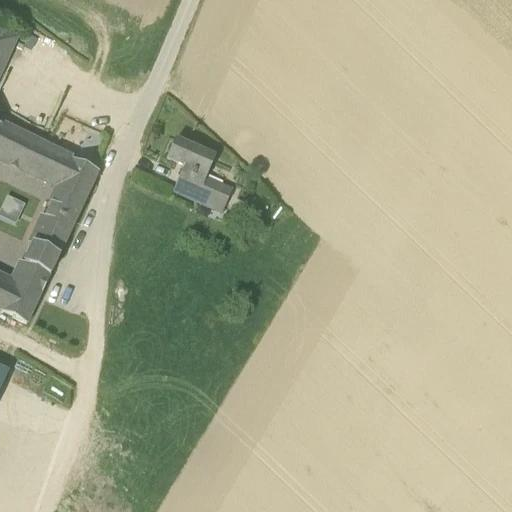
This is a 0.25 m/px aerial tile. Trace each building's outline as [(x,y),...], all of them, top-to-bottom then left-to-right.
[(0,75),(16,41),(0,33),(0,75)] [(30,34),(23,44),(31,49),(38,39),(30,34)] [(51,154),(0,129),(0,313),(25,326),(49,275),(24,263),(12,288),(0,282),(0,161),(39,179),(51,154)] [(213,160),(174,143),(166,160),(183,168),(172,192),(221,214),(231,193),(204,181),(213,160)] [(96,175),(51,154),(39,179),(58,189),(24,263),(49,275),(96,175)]
